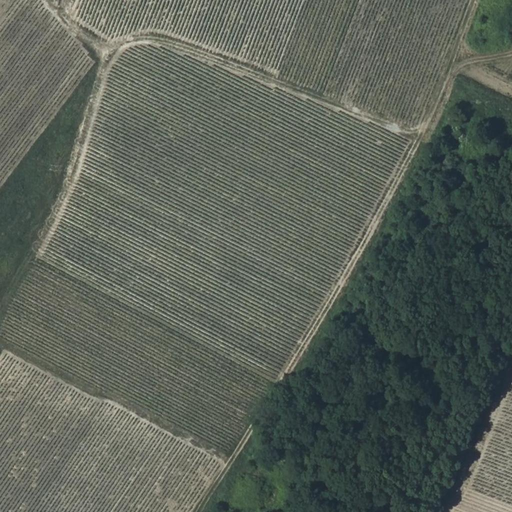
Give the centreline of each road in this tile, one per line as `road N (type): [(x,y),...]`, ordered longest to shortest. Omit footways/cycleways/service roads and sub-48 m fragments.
road 1 (track): [(0,317),(61,194),(109,40)]
road 2 (track): [(511,53),(447,82),(355,256)]
